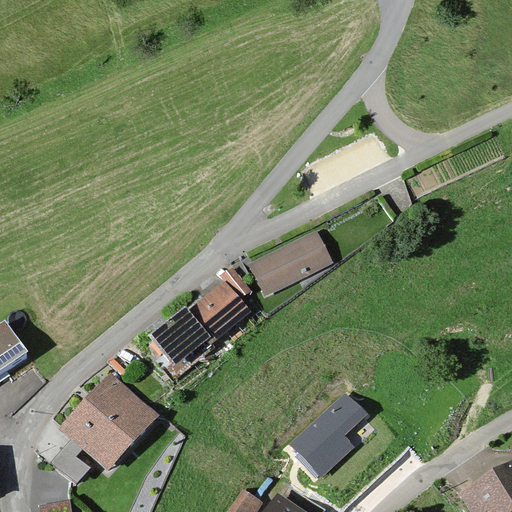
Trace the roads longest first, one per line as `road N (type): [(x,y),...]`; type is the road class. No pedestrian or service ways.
road 1 (unclassified): [(18,511),(17,455),(37,417),(65,382),(218,252)]
road 2 (residential): [(218,252),(511,108)]
road 3 (unclassified): [(218,252),(368,72),(405,0)]
road 4 (residential): [(381,511),(511,421)]
